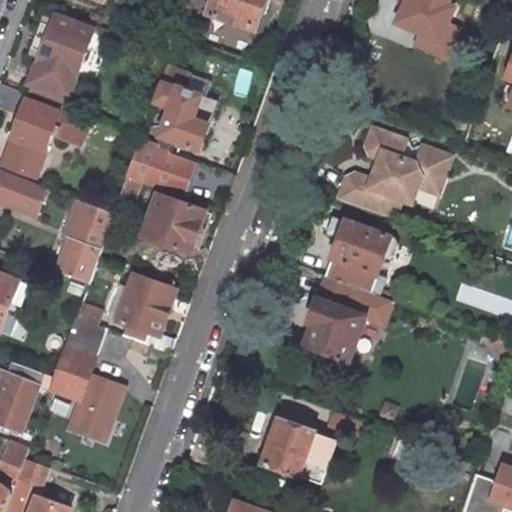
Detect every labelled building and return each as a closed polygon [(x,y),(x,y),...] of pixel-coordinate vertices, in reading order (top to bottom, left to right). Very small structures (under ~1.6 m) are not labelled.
[(250,29),(260,0),(211,0),(207,13),(250,29)] [(445,0),(398,0),(403,3),(396,20),(420,30),(415,40),(444,53),(456,26),(446,20),(453,4),(445,1),(445,0)] [(100,27),(56,12),(30,87),(74,103),(100,27)] [(195,147),(214,99),(182,88),(187,74),(164,65),(151,100),(169,107),(161,129),(157,140),(155,144),(169,149),(173,140),(195,147)] [(65,109),(26,95),(10,142),(48,156),(54,138),(65,109)] [(65,109),(54,138),(84,149),(95,119),(65,109)] [(427,179),(444,171),(450,155),(418,144),(409,148),(405,139),(370,126),(363,146),(367,154),(376,160),(378,166),(375,176),(369,178),(352,172),(343,175),(335,198),(393,218),(400,200),(410,203),(416,187),(419,176),(427,179)] [(48,156),(10,142),(1,167),(40,181),(48,156)] [(191,164),(160,152),(136,142),(124,175),(138,180),(148,184),(180,196),(191,164)] [(376,160),(369,178),(375,176),(378,166),(376,160)] [(0,205),(39,220),(51,189),(1,170),(0,171),(0,205)] [(419,176),(416,187),(427,191),(436,194),(444,171),(427,179),(419,176)] [(116,196),(130,202),(138,180),(124,175),(116,196)] [(155,191),(139,233),(186,250),(202,209),(155,191)] [(117,214),(77,200),(64,235),(67,237),(104,250),(117,214)] [(386,234),(343,219),(323,273),(369,289),(380,253),(388,252),(392,241),(386,234)] [(91,285),(104,250),(67,237),(54,272),(91,285)] [(117,319),(147,330),(142,340),(151,343),(169,350),(173,337),(158,332),(175,286),(134,271),(117,319)] [(18,279),(0,272),(0,328),(10,301),(17,282),(18,279)] [(310,323),(302,344),(347,361),(372,290),(323,273),(306,321),(310,323)] [(25,285),(17,282),(10,301),(19,304),(25,285)] [(117,319),(129,284),(121,282),(110,315),(117,319)] [(96,324),(102,307),(80,299),(74,315),(96,324)] [(49,386),(78,397),(87,370),(102,326),(96,324),(74,315),(49,386)] [(475,341),(511,353),(511,338),(479,328),(475,341)] [(151,343),(147,355),(165,361),(169,350),(151,343)] [(0,425),(25,435),(44,384),(0,366),(0,425)] [(122,382),(87,370),(78,397),(68,426),(104,438),(122,382)] [(323,425),(350,434),(355,417),(329,408),(323,425)] [(312,429),(277,418),(261,463),(295,475),(299,465),(312,429)] [(312,429),(299,465),(322,473),(335,438),(312,429)] [(0,511),(4,511),(5,509),(24,454),(28,444),(10,437),(0,462),(0,511)] [(5,509),(13,511),(18,511),(29,481),(37,484),(46,462),(24,454),(5,509)] [(511,506),(511,469),(502,466),(497,479),(475,472),(460,511),(499,511),(502,504),(511,506)] [(68,511),(70,507),(34,495),(28,511),(68,511)] [(263,511),(230,500),(226,511),(263,511)]
